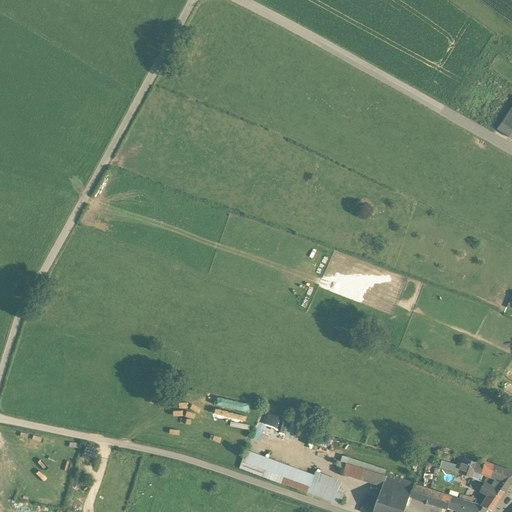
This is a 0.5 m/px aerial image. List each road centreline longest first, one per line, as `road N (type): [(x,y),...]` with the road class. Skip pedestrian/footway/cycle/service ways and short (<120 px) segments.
road 1 (track): [(0,378),(23,311),(194,0)]
road 2 (track): [(338,511),(154,450),(0,418)]
road 3 (unclassified): [(511,151),(237,0)]
